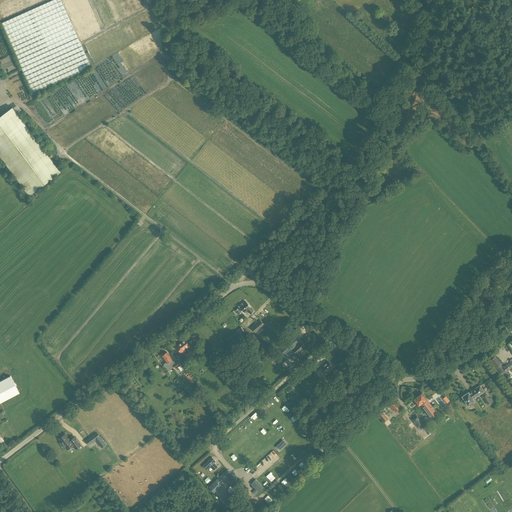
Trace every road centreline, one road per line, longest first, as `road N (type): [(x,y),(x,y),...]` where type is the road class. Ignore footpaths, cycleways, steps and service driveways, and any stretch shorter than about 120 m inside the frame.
road 1 (unclassified): [(253,267),(321,194),(323,179),(173,52),(165,0)]
road 2 (unclassified): [(259,285),(401,379),(430,374),(511,327)]
road 3 (unclassified): [(0,461),(232,288)]
road 4 (track): [(221,459),(274,411),(314,447),(259,499),(250,497)]
road 5 (track): [(396,511),(346,440),(401,379)]
